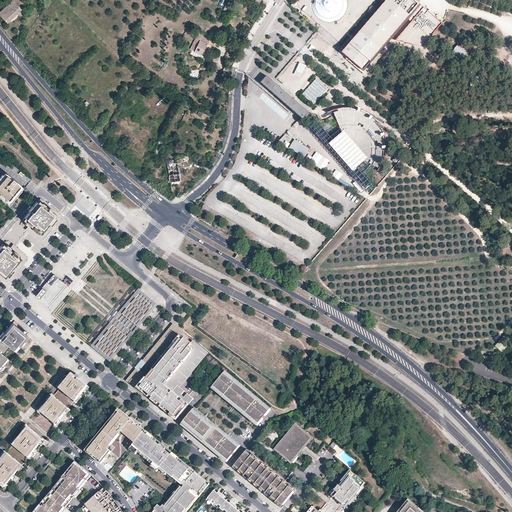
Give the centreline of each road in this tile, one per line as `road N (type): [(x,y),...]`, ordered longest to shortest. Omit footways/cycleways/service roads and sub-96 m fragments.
road 1 (secondary): [(165,217),(338,320),(452,406)]
road 2 (secondary): [(452,406),(369,329),(175,209)]
road 3 (track): [(491,260),(318,271),(415,146)]
road 4 (residential): [(280,0),(240,72),(223,164),(175,209)]
road 5 (secondary): [(175,209),(5,42)]
road 6 (residential): [(110,380),(266,511)]
road 7 (secondary): [(5,42),(87,149),(132,190)]
road 8 (residential): [(110,380),(170,304),(126,262)]
road 9 (track): [(511,266),(491,260),(444,192),(401,164)]
road 10 (residential): [(13,302),(110,380)]
